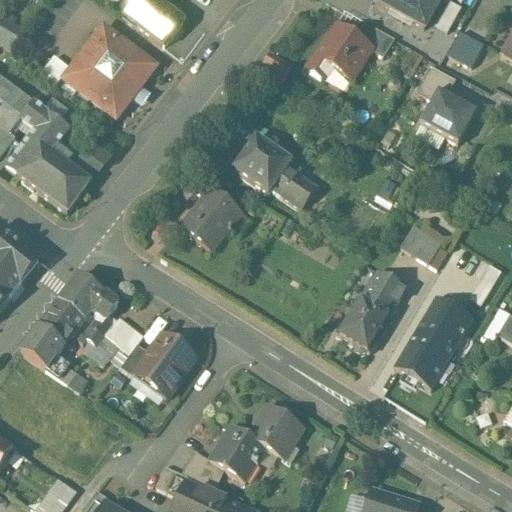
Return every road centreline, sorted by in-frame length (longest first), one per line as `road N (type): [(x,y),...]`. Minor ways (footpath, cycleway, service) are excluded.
road 1 (residential): [(511,502),(84,241)]
road 2 (tertiary): [(84,241),(272,0)]
